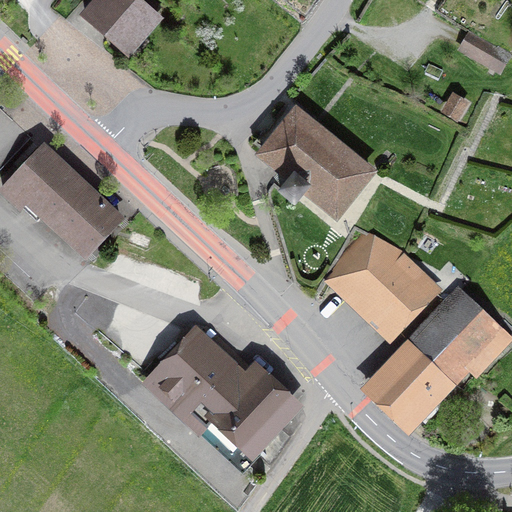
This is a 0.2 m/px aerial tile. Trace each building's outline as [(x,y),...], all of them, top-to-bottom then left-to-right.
[(99,0),(85,16),(123,49),(139,32),(143,35),(157,19),(135,0),(99,0)] [(488,65),(497,49),(470,34),(461,49),(488,65)] [(509,56),(497,49),(488,65),(499,72),(509,56)] [(0,170),(31,138),(0,108),(0,170)] [(370,173),(296,113),(262,155),(292,179),(280,193),(294,205),(305,191),(336,215),(370,173)] [(120,221),(42,148),(3,191),(21,208),(27,201),(87,257),(120,221)] [(332,270),(395,330),(437,286),(422,272),(419,276),(410,266),(400,276),(392,268),(405,254),(368,233),(332,270)] [(461,297),(372,391),(407,424),(416,414),(425,422),(437,409),(433,406),(438,401),(433,397),(485,342),(498,354),(511,339),(511,327),(504,319),(495,330),(493,328),(495,326),(493,324),(491,326),(461,297)] [(189,341),(154,379),(247,465),(258,453),(252,449),(291,407),(256,374),(221,412),(210,402),(231,380),(189,341)]
